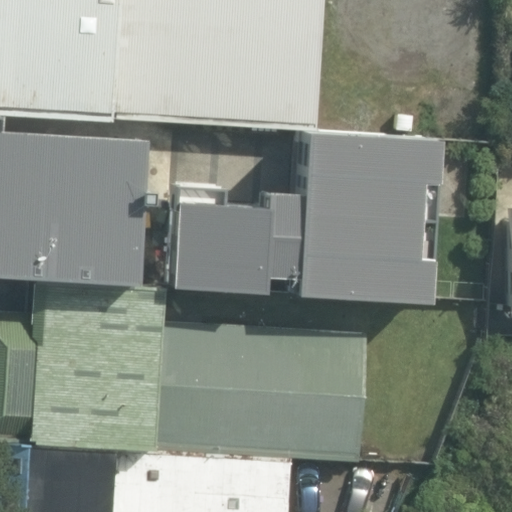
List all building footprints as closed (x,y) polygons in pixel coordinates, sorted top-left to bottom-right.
[(318,0),(0,0),(0,112),(310,132),(318,0)] [(152,167),(0,158),(0,272),(146,281),(152,167)] [(446,185),(168,169),(160,281),(439,310),(446,185)] [(511,204),(494,206),(500,313),(511,312),(511,204)] [(0,439),(146,443),(153,319),(154,284),(26,279),(23,310),(0,308),(0,439)] [(153,319),(146,443),(286,453),(353,458),(359,331),(153,319)] [(282,511),(286,453),(0,439),(0,511),(282,511)]
